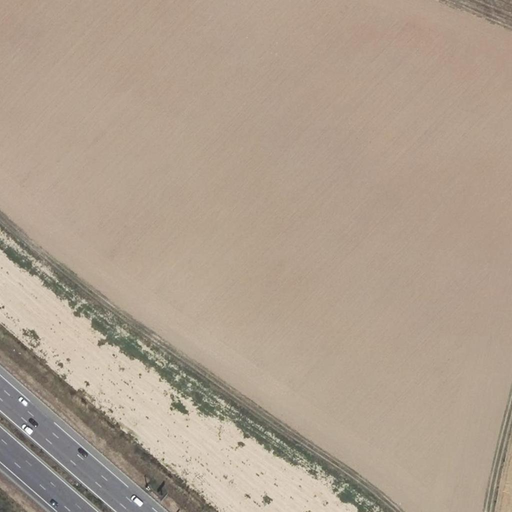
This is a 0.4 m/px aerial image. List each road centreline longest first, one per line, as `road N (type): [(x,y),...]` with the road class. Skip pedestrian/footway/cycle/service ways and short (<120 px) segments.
road 1 (track): [(397,511),(52,263),(0,214)]
road 2 (motorway): [(137,511),(0,392)]
